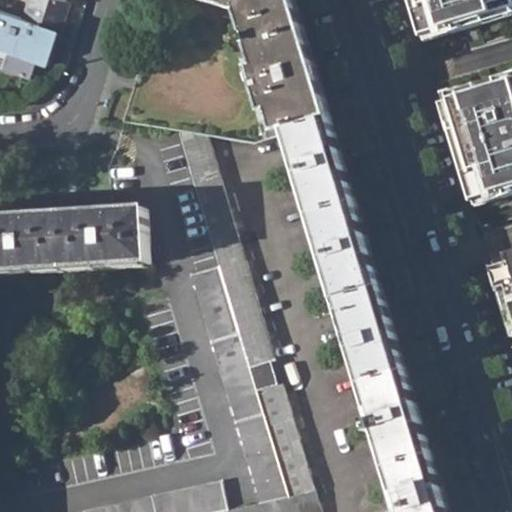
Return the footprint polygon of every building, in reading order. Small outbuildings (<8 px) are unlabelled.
[(30,0),(26,14),(63,25),(70,0),(30,0)] [(209,137),(254,144),(285,135),(333,120),(296,0),(201,0),(241,12),(249,38),(244,39),(246,48),(251,47),(255,57),(247,59),(149,43),(126,122),(179,131),(209,137)] [(511,0),(411,0),(425,44),(459,33),(458,29),(476,23),(477,28),(511,17),(511,0)] [(6,65),(37,75),(42,58),(49,61),(63,25),(26,14),(0,5),(0,50),(10,54),(6,65)] [(459,33),(425,44),(427,53),(511,25),(511,17),(477,28),(476,23),(458,29),(459,33)] [(461,129),(451,132),(473,202),(507,192),(505,187),(511,185),(511,76),(499,81),(500,85),(481,92),(479,86),(451,95),(461,129)] [(451,95),(441,98),(443,103),(451,132),(461,129),(451,95)] [(453,511),(333,120),(285,135),(321,253),(325,252),(339,301),(336,302),(368,411),(374,409),(378,421),(372,422),(375,433),(381,432),(385,444),(380,446),(397,503),(403,502),(405,511),(322,511),(284,384),(277,385),(270,361),(276,359),(209,137),(179,131),(220,267),(290,499),(262,505),(230,511),(228,511),(453,511)] [(511,197),(511,185),(505,187),(507,192),(473,202),(474,209),(511,197)] [(0,270),(152,262),(148,210),(0,218),(0,270)] [(511,256),(510,257),(511,264),(493,271),(507,316),(511,332),(511,256)] [(192,274),(262,505),(290,499),(220,267),(192,274)] [(91,511),(228,511),(230,511),(224,482),(91,511)]
